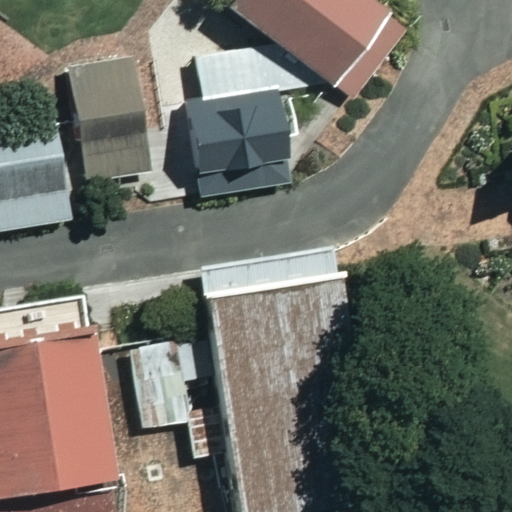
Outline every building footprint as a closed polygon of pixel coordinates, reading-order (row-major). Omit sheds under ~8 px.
[(223,0),(219,7),(265,41),(323,83),(384,0),(223,0)] [(190,51),(197,100),(277,89),(323,83),(265,41),(190,51)] [(140,170),(123,58),(64,67),(80,179),(140,170)] [(197,100),(185,101),(197,190),(289,177),(277,89),(197,100)] [(0,221),(59,211),(43,117),(0,124),(0,221)] [(333,278),(202,297),(207,331),(234,511),(250,511),(365,495),(333,278)] [(109,511),(85,349),(78,298),(0,309),(0,511),(109,511)] [(234,511),(207,331),(85,349),(109,511),(234,511)]
